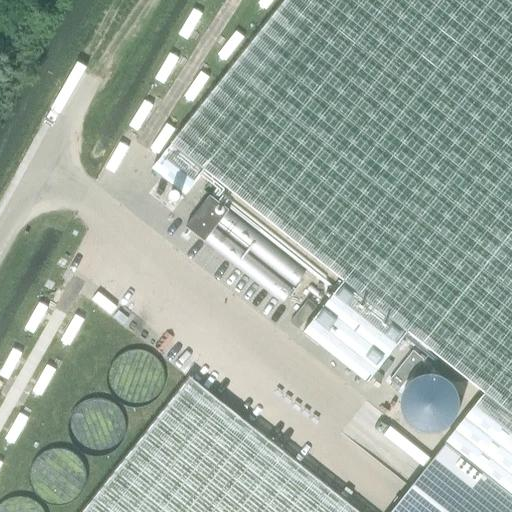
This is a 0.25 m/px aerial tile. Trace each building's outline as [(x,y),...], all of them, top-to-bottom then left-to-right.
[(511,511),(511,0),(286,0),(174,143),(151,171),(184,197),(204,172),(343,283),(303,334),(367,385),(408,334),(484,394),(484,395),(444,445),(445,445),(391,511),(357,511),(190,379),(83,511),(511,511)] [(229,211),(210,197),(185,228),(204,243),(229,211)] [(316,307),(308,301),(290,324),(298,330),(316,307)] [(423,361),(412,352),(388,382),(399,390),(423,361)] [(125,365),(128,393),(149,391),(145,363),(125,365)] [(88,421),(105,416),(101,402),(84,407),(88,421)]
